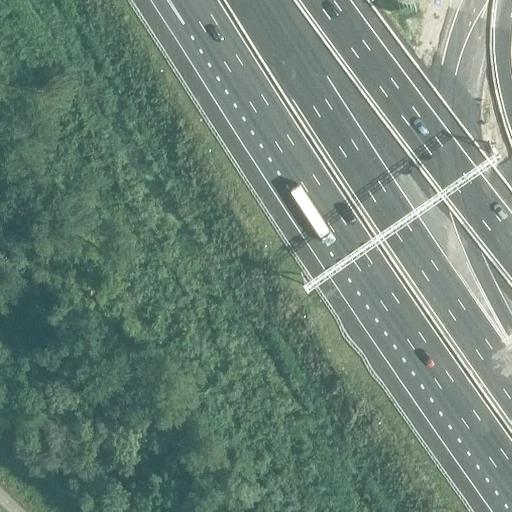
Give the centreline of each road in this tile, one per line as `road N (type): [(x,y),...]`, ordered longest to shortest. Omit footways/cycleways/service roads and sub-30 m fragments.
road 1 (motorway): [(201,0),(511,450)]
road 2 (motorway): [(511,248),(331,0)]
